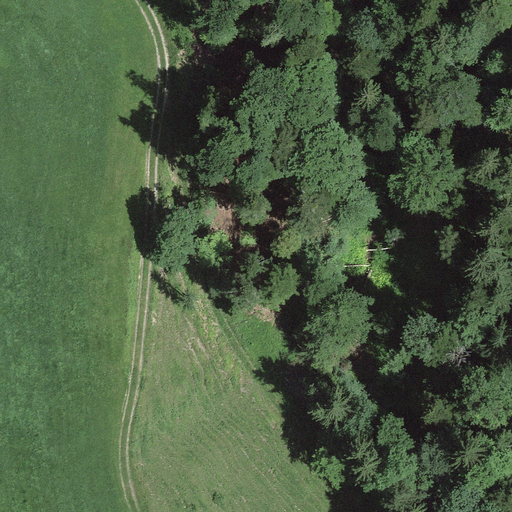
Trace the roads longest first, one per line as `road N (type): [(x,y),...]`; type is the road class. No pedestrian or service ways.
road 1 (track): [(132,505),(126,434),(143,325),(155,133),(171,67),(154,13),(141,0)]
road 2 (track): [(171,67),(196,241),(225,330),(367,511)]
